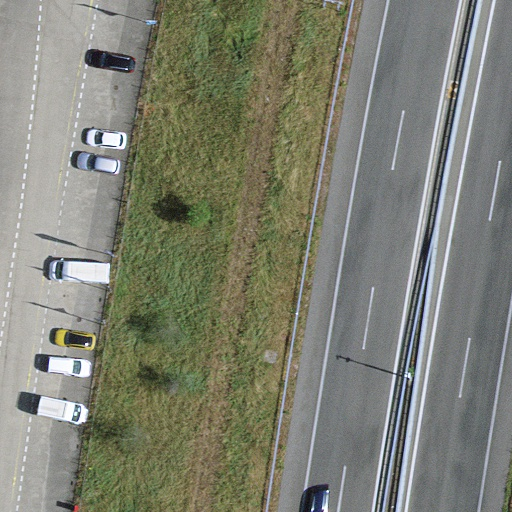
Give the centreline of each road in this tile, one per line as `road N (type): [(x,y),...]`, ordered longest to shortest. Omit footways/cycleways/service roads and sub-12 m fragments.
road 1 (motorway): [(423,0),(336,511)]
road 2 (track): [(208,511),(294,0)]
road 3 (motorway): [(443,511),(511,109)]
